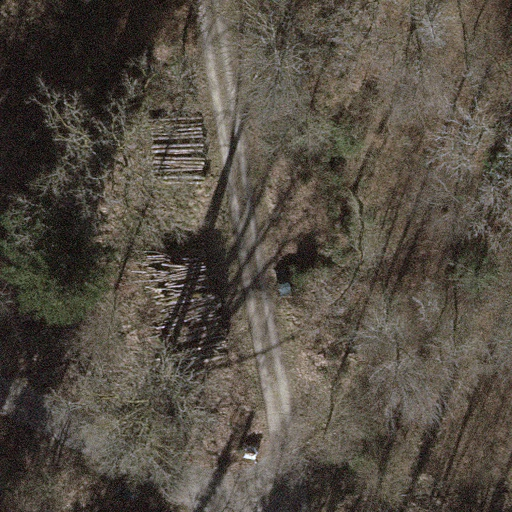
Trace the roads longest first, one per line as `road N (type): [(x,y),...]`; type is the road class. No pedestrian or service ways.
road 1 (track): [(304,511),(234,0)]
road 2 (track): [(0,403),(243,511)]
